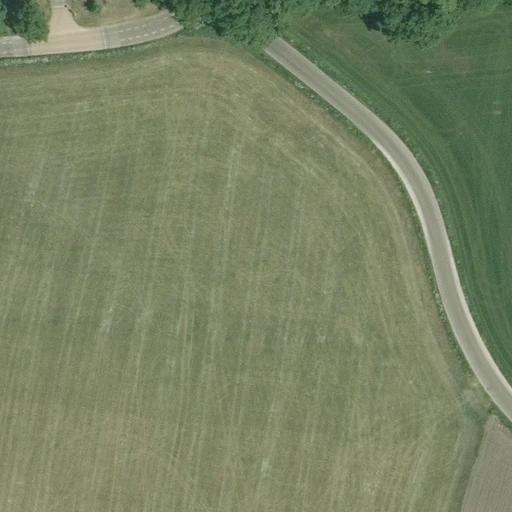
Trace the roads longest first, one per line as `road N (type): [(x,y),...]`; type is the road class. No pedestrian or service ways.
road 1 (unclassified): [(511,411),(461,332),(432,228),(400,158),(211,0)]
road 2 (tertiary): [(0,48),(133,35),(162,27),(201,0)]
